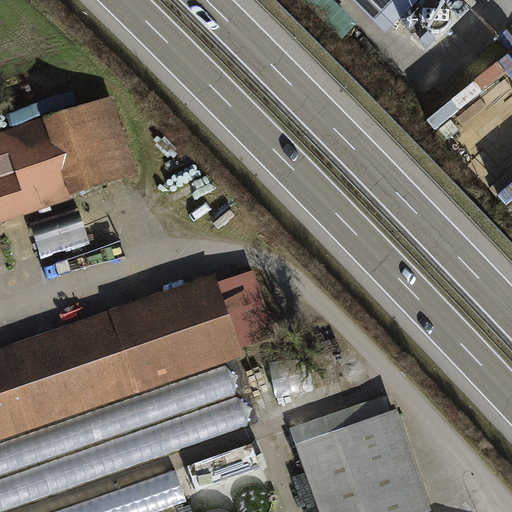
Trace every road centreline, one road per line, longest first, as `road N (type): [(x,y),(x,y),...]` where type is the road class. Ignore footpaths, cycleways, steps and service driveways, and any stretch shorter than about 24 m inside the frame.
road 1 (motorway): [(123,0),(511,399)]
road 2 (motorway): [(511,310),(207,0)]
